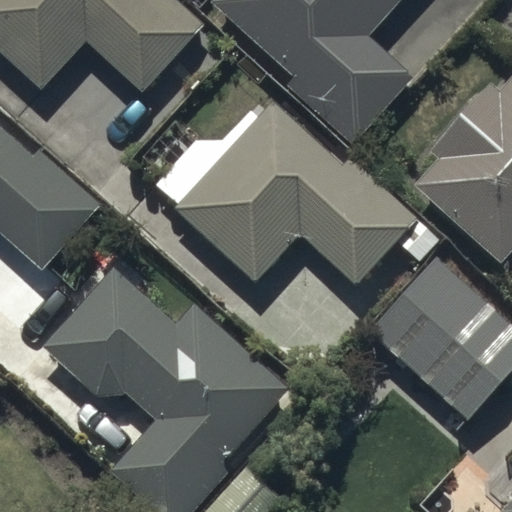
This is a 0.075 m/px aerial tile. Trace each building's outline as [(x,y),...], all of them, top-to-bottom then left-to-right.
[(0,0),(0,65),(43,102),(82,57),(142,108),(206,33),(166,0),(0,0)] [(224,0),(211,15),(212,16),(292,89),(286,95),(350,153),(410,87),(366,46),(408,0),(224,0)] [(437,171),(412,199),(499,276),(511,261),(511,91),(501,104),(490,94),(428,164),(437,171)] [(261,135),(250,124),(216,160),(203,147),(157,195),(181,218),(176,222),(254,298),(302,248),(357,301),(402,255),(418,270),(439,249),(354,166),(341,179),(277,118),(261,135)] [(0,248),(45,289),(108,220),(38,157),(29,167),(0,140),(0,248)] [(511,338),(440,271),(372,344),(470,436),(511,391),(511,338)] [(117,282),(45,361),(98,411),(127,407),(157,435),(110,487),(137,511),(202,511),(232,479),(226,473),(289,403),(195,318),(177,337),(117,282)] [(285,511),(248,480),(220,511),(285,511)]
